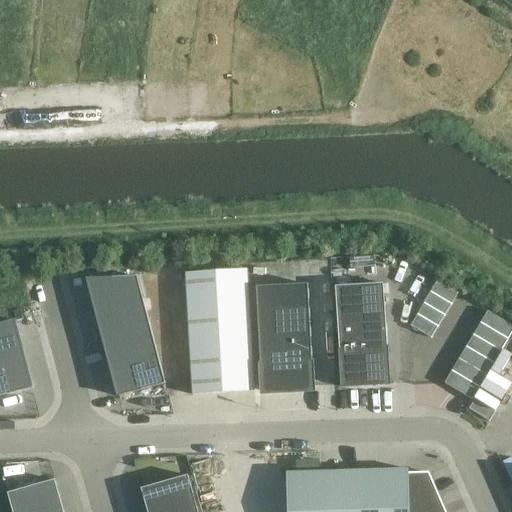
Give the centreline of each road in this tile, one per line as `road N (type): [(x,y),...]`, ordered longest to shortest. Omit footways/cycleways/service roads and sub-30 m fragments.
road 1 (unclassified): [(88,439),(430,428),(463,449),(490,511)]
road 2 (unclassified): [(88,439),(44,277)]
